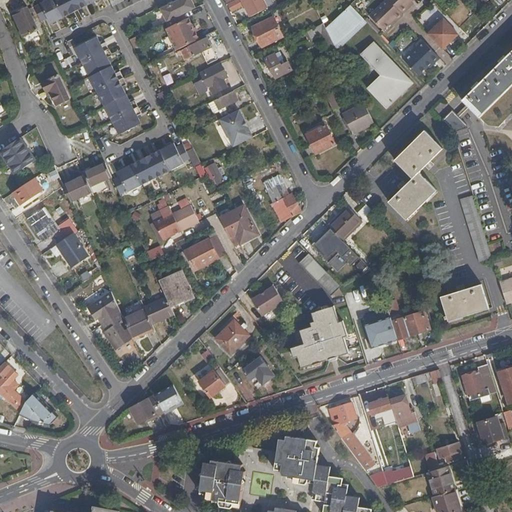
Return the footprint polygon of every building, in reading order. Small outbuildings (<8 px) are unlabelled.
[(47,0),(34,7),(41,21),(47,17),(50,23),(54,21),(53,19),(56,18),(57,20),(64,16),(63,14),(67,12),(68,14),(83,7),(82,5),(86,3),(87,5),(93,2),(92,0),(95,0),(96,0),(47,0)] [(124,0),(113,6),(116,13),(141,0),(124,0)] [(183,14),(195,8),(190,0),(181,0),(171,5),(177,17),(183,14)] [(236,0),(227,5),(230,11),(233,10),(240,6),(237,0),(236,0)] [(262,0),(249,0),(243,3),(250,17),(267,8),(262,0)] [(386,0),(368,17),(382,32),(389,25),(394,20),(396,22),(403,16),(402,15),(407,9),(405,7),(411,2),(412,0),(386,0)] [(452,0),(448,4),(453,9),(462,0),(452,0)] [(364,18),(350,5),(341,14),(326,28),(335,47),(348,34),(364,18)] [(28,7),(13,13),(24,37),(38,31),(28,7)] [(151,23),(153,28),(165,23),(172,19),(169,14),(151,23)] [(189,44),(199,39),(195,32),(198,31),(195,24),(192,25),(188,18),(186,19),(183,14),(177,17),(172,19),(165,23),(168,28),(166,29),(176,50),(189,44)] [(273,17),(252,27),(262,47),(283,37),(273,17)] [(443,19),(428,34),(443,49),(458,34),(443,19)] [(335,47),(326,28),(323,23),(317,26),(332,55),(338,52),(335,47)] [(207,38),(206,36),(199,39),(189,44),(190,46),(207,38)] [(138,117),(140,116),(142,114),(135,101),(133,102),(131,104),(129,100),(124,90),(123,88),(125,87),(128,86),(121,72),(119,73),(116,74),(115,72),(109,62),(108,59),(111,58),(113,56),(106,42),(104,44),(101,45),(100,43),(97,37),(76,48),(91,78),(111,117),(120,134),(141,124),(139,119),(138,117)] [(135,37),(130,40),(134,47),(139,45),(135,37)] [(218,59),(207,38),(190,46),(180,51),(182,54),(185,60),(202,52),(208,64),(218,59)] [(417,47),(404,60),(419,75),(428,66),(432,62),(434,64),(440,57),(422,39),(416,45),(417,47)] [(373,42),(361,53),(382,75),(368,89),(385,107),(411,82),(373,42)] [(511,52),(465,100),(481,117),(511,86),(511,52)] [(275,54),(265,59),(275,78),(292,70),(288,61),(281,65),(275,54)] [(143,66),(150,80),(155,77),(148,64),(143,66)] [(208,74),(202,77),(204,79),(195,84),(201,95),(208,91),(210,88),(213,94),(226,87),(222,79),(219,73),(224,71),(220,64),(207,70),(208,74)] [(59,75),(42,83),(47,92),(50,91),(57,104),(69,99),(59,75)] [(298,75),(284,81),(287,87),(301,81),(298,75)] [(233,91),(245,85),(242,79),(229,85),(232,91),(233,91)] [(157,94),(162,103),(167,100),(163,91),(157,94)] [(237,99),(233,91),(232,91),(215,100),(219,108),(225,106),(237,99)] [(340,106),(332,91),(325,94),(333,110),(340,106)] [(374,123),(364,104),(342,115),(352,134),(374,123)] [(220,119),(229,115),(226,109),(221,111),(214,115),(217,120),(220,119)] [(470,127),(470,124),(455,109),(445,119),(456,131),(470,127)] [(244,119),(239,110),(229,115),(220,119),(234,147),(253,137),(248,127),(246,128),(242,121),(244,119)] [(180,139),(185,136),(176,119),(171,122),(180,139)] [(335,144),(325,126),(307,135),(316,154),(335,144)] [(37,127),(3,149),(18,171),(33,162),(31,159),(29,156),(32,154),(28,149),(25,151),(20,144),(23,142),(33,136),(35,140),(42,137),(37,127)] [(416,178),(402,190),(398,195),(391,201),(409,219),(438,190),(421,172),(428,165),(432,161),(445,148),(428,130),(398,159),(416,178)] [(113,179),(120,195),(136,187),(169,170),(190,160),(186,152),(182,143),(176,146),(174,142),(159,150),(160,152),(153,156),(152,153),(138,161),(139,163),(132,166),(131,164),(117,171),(119,176),(113,179)] [(194,167),(200,164),(192,149),(186,152),(190,160),(194,167)] [(83,172),(85,176),(90,186),(112,177),(105,163),(83,172)] [(215,163),(208,167),(217,184),(224,181),(215,163)] [(203,164),(196,167),(201,178),(208,175),(203,164)] [(63,185),(71,201),(92,192),(90,186),(85,176),(63,185)] [(96,191),(108,187),(107,182),(95,186),(96,191)] [(288,195),(283,185),(267,193),(281,222),(301,211),(292,193),(288,195)] [(402,190),(399,187),(394,191),(398,195),(402,190)] [(461,199),(480,261),(494,256),(474,195),(461,199)] [(166,198),(157,202),(160,209),(168,206),(166,198)] [(52,237),(57,245),(62,241),(77,231),(70,219),(58,227),(41,202),(25,213),(44,242),(52,237)] [(191,204),(173,213),(182,231),(200,222),(191,204)] [(169,205),(151,214),(164,240),(182,231),(173,213),(169,205)] [(348,209),(330,226),(343,240),(361,222),(348,209)] [(224,227),(235,247),(258,235),(248,215),(224,227)] [(227,253),(236,249),(235,247),(224,227),(222,222),(214,227),(227,253)] [(343,240),(330,226),(312,243),(328,261),(339,251),(351,264),(359,257),(343,240)] [(62,241),(57,245),(73,267),(89,256),(76,236),(79,233),(77,231),(62,241)] [(209,239),(186,250),(195,270),(219,258),(209,239)] [(300,263),(332,296),(341,286),(310,253),(300,263)] [(166,298),(170,305),(184,299),(185,302),(193,298),(182,272),(159,281),(166,298)] [(511,278),(501,282),(508,302),(511,300),(511,278)] [(274,283),(254,297),(265,313),(285,299),(274,283)] [(491,308),(484,284),(468,288),(461,290),(443,296),(450,320),(491,308)] [(358,289),(345,292),(349,306),(362,302),(358,289)] [(121,312),(112,292),(88,309),(96,320),(98,319),(102,325),(121,312)] [(152,324),(174,315),(170,305),(166,298),(145,307),(145,309),(152,324)] [(324,360),(330,358),(332,355),(329,348),(334,346),(337,354),(339,354),(340,355),(350,352),(345,337),(349,335),(344,320),(341,321),(336,304),(313,311),(316,319),(312,320),(313,324),(300,328),(304,341),(290,345),(294,356),(299,355),(302,367),(314,363),(316,359),(320,358),(324,360)] [(132,336),(153,327),(152,324),(145,309),(124,318),(132,336)] [(393,320),(389,309),(363,317),(372,346),(399,338),(393,320)] [(424,311),(393,320),(399,338),(429,329),(424,311)] [(116,350),(133,338),(132,336),(124,318),(121,312),(102,325),(106,331),(104,332),(116,350)] [(232,351),(250,333),(245,328),(235,318),(223,331),(217,337),(232,351)] [(262,356),(245,369),(253,378),(259,374),(265,382),(276,375),(269,366),(262,356)] [(0,390),(20,410),(23,404),(24,403),(27,400),(14,388),(19,383),(16,380),(13,382),(11,380),(14,378),(19,372),(6,361),(0,366),(0,390)] [(511,364),(498,369),(509,402),(511,401),(511,364)] [(221,365),(215,369),(227,384),(232,380),(228,374),(221,365)] [(464,374),(466,382),(469,391),(471,399),(492,392),(490,386),(496,385),(490,366),(464,374)] [(201,380),(212,395),(227,384),(215,369),(201,380)] [(440,369),(431,371),(433,379),(435,383),(443,380),(440,369)] [(431,371),(413,377),(415,385),(433,379),(431,371)] [(176,383),(159,393),(167,408),(168,409),(185,400),(176,383)] [(24,403),(23,404),(20,410),(20,411),(49,421),(57,414),(35,392),(27,400),(24,403)] [(133,407),(140,422),(148,418),(167,408),(159,393),(148,399),(133,407)] [(407,394),(391,399),(400,426),(409,423),(411,430),(421,427),(416,410),(412,412),(407,394)] [(393,408),(389,397),(370,403),(373,413),(375,412),(377,417),(384,415),(383,411),(393,408)] [(336,423),(334,425),(366,469),(375,463),(351,431),(344,421),(358,417),(353,402),(331,408),(336,423)] [(168,409),(167,408),(148,418),(150,421),(168,410),(168,409)] [(480,421),(486,441),(504,436),(502,430),(507,429),(509,428),(505,414),(480,421)] [(374,511),(375,506),(362,504),(363,495),(350,493),(352,481),(345,480),(346,474),(333,472),(334,463),(321,461),(323,442),(320,441),(321,434),(290,430),(289,433),(283,433),(278,467),(286,468),(287,464),(293,465),(294,464),(306,465),(304,481),(317,484),(315,498),(328,500),(328,503),(335,504),(333,511),(374,511)] [(463,451),(460,441),(439,448),(441,457),(447,455),(449,461),(463,457),(462,451),(463,451)] [(436,450),(427,453),(432,469),(441,467),(436,450)] [(236,505),(240,505),(246,467),(242,466),(243,459),(212,455),(211,461),(208,461),(203,491),(209,492),(211,497),(215,498),(215,500),(221,502),(222,504),(234,506),(236,505)] [(432,469),(423,472),(424,475),(430,473),(436,494),(455,488),(449,465),(441,467),(432,469)] [(391,468),(385,470),(389,482),(392,481),(405,477),(402,467),(392,471),(391,468)] [(376,473),(371,475),(379,485),(389,482),(385,470),(381,471),(376,473)] [(438,511),(450,511),(462,508),(455,488),(436,494),(434,495),(438,511)]
